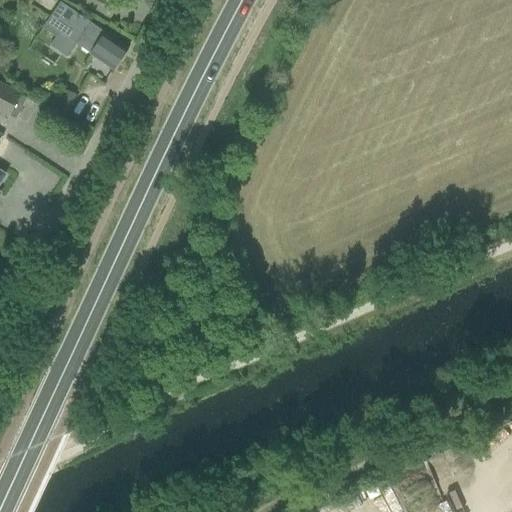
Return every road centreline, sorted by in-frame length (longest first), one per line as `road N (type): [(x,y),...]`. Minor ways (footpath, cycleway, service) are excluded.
road 1 (secondary): [(0,505),(243,0)]
road 2 (unclassified): [(0,316),(186,0)]
